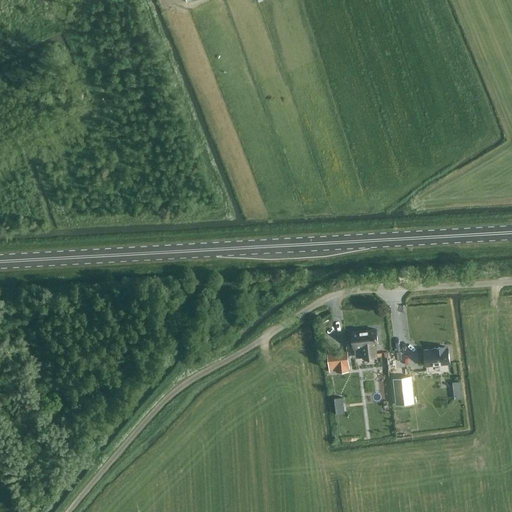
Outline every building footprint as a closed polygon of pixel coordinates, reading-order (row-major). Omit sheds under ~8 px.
[(377,329),(353,332),(354,348),(363,347),(364,357),(377,356),(376,346),(379,345),(377,329)] [(434,349),(425,350),(426,366),(450,363),(448,347),(446,348),(446,347),(434,348),(434,349)] [(336,370),(336,372),(348,371),(348,368),(349,368),(347,353),(329,355),(330,370),(336,370)] [(460,381),(453,382),(454,391),(461,390),(460,381)] [(465,400),(443,403),(450,461),(473,458),(465,400)]
